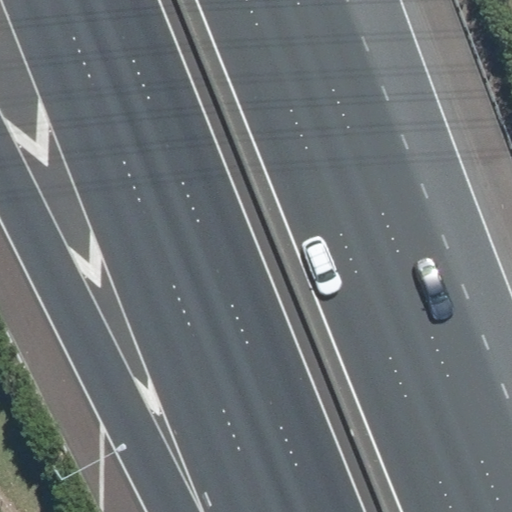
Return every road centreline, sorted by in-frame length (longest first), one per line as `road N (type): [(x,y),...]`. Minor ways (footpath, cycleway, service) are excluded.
road 1 (motorway): [(313,511),(106,0)]
road 2 (motorway): [(248,0),(415,415)]
road 3 (motorway): [(325,0),(415,415)]
road 4 (motorway): [(176,511),(0,179)]
